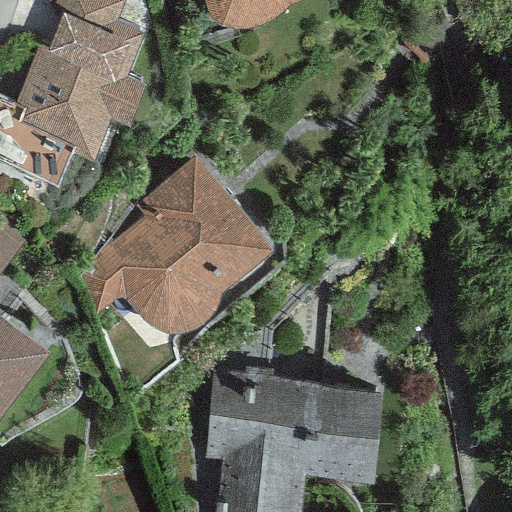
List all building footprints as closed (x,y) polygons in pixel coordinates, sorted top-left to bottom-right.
[(52,0),(50,6),(62,10),(63,7),(113,26),(117,16),(123,0),(52,0)] [(207,0),(217,23),(227,24),(238,25),(252,24),(263,18),(276,11),(283,5),(286,0),(207,0)] [(143,27),(117,16),(113,26),(63,7),(62,10),(49,40),(40,36),(14,100),(0,94),(0,157),(57,181),(71,147),(90,154),(108,110),(128,119),(145,78),(125,70),(143,27)] [(195,153),(134,204),(127,206),(79,275),(95,313),(116,296),(121,296),(125,299),(137,314),(151,325),(164,331),(179,330),(189,325),(201,317),(211,307),(218,297),(219,286),(270,242),(195,153)] [(0,198),(0,271),(33,219),(0,198)] [(0,412),(48,347),(34,335),(11,321),(0,314),(0,412)] [(380,384),(212,370),(205,457),(219,458),(214,511),(299,511),(303,468),(373,474),(380,384)]
